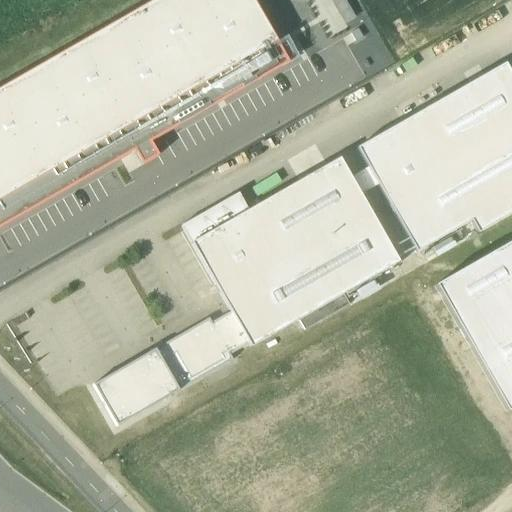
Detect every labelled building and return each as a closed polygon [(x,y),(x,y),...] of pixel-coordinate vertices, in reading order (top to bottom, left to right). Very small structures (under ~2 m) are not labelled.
[(249,0),(159,0),(0,91),(0,228),(134,152),(142,166),(158,158),(149,143),(286,64),(249,0)] [(323,0),(340,28),(357,18),(346,0),(323,0)] [(511,80),(503,65),(356,150),(368,170),(350,180),(390,250),(406,241),(414,255),(470,223),(478,236),(511,216),(511,80)] [(350,180),(338,160),(190,244),(230,313),(248,345),(250,349),(298,321),(343,296),(398,264),(390,250),(350,180)] [(511,244),(432,290),(504,414),(511,409),(511,244)] [(373,281),(354,292),(358,299),(377,288),(373,281)] [(343,296),(298,321),(304,331),(348,306),(343,296)] [(230,313),(211,324),(229,356),(248,345),(230,313)] [(208,320),(152,352),(176,393),(232,361),(229,356),(211,324),(208,320)] [(276,345),(274,341),(266,346),(268,350),(276,345)] [(117,427),(176,393),(152,352),(93,385),(117,427)]
